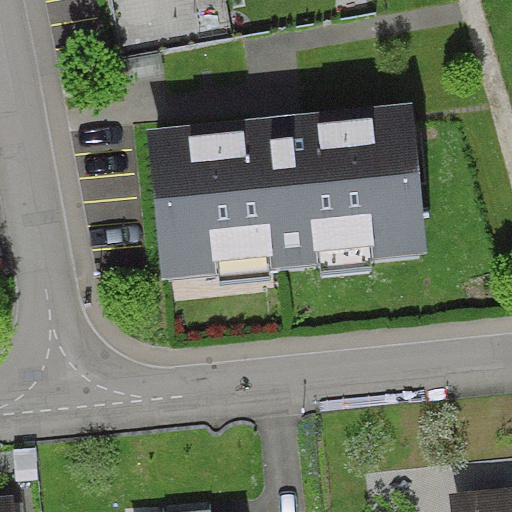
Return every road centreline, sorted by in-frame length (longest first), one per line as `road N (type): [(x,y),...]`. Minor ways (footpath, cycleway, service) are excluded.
road 1 (residential): [(67,404),(511,364)]
road 2 (residential): [(67,404),(21,120),(0,40)]
